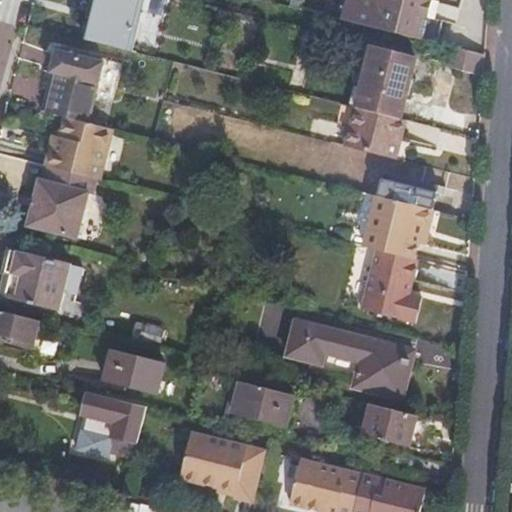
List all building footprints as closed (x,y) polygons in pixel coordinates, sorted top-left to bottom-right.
[(96,0),(93,15),(88,14),(87,19),(92,20),(87,40),(133,52),(140,24),(139,24),(144,0),(96,0)] [(352,0),(348,20),(429,41),(436,3),(436,0),(352,0)] [(483,67),(485,55),(452,47),(447,67),(480,76),(483,67)] [(356,108),(401,120),(407,99),(412,101),(417,81),(412,79),(417,60),(373,49),(363,88),(356,86),(351,107),(356,108)] [(57,75),(98,85),(103,63),(56,51),(51,73),(57,75)] [(98,85),(57,75),(47,113),(65,118),(88,124),(98,85)] [(398,141),(404,120),(401,120),(356,108),(346,146),(391,157),(396,140),(398,141)] [(98,179),(112,130),(88,124),(65,118),(56,152),(49,151),(46,166),(49,167),(96,179),(98,179)] [(468,153),(470,138),(442,134),(440,149),(468,153)] [(96,179),(49,167),(41,180),(29,225),(76,236),(87,192),(92,193),(96,179)] [(383,173),(377,197),(432,211),(437,194),(439,187),(383,173)] [(446,189),(439,187),(437,194),(444,196),(446,189)] [(427,229),(432,211),(377,197),(365,246),(376,249),(414,258),(422,227),(427,229)] [(411,294),(420,260),(414,258),(376,249),(361,309),(418,323),(424,297),(411,294)] [(84,269),(10,250),(5,271),(6,271),(17,274),(20,281),(16,298),(61,310),(63,299),(75,302),(84,269)] [(17,274),(6,271),(0,293),(16,298),(20,281),(17,274)] [(0,343),(30,351),(38,321),(0,311),(0,343)] [(164,329),(137,323),(133,338),(160,345),(164,329)] [(373,393),(422,406),(434,356),(315,326),(306,360),(341,369),(344,358),(379,367),(373,393)] [(104,382),(156,396),(165,365),(112,351),(104,382)] [(234,415),(286,428),(294,396),(243,384),(234,415)] [(147,408),(86,393),(81,415),(83,415),(74,451),(102,458),(104,452),(134,460),(134,458),(147,408)] [(408,450),(417,415),(372,404),(363,439),(408,450)] [(190,437),(182,470),(180,482),(217,492),(218,489),(235,493),(233,499),(232,501),(250,506),(254,488),(263,456),(190,437)] [(352,511),(361,479),(299,463),(288,507),(309,511),(320,511),(321,511),(325,511),(352,511)] [(420,511),(425,494),(361,479),(352,511),(420,511)] [(218,489),(217,492),(216,496),(233,499),(235,493),(218,489)]
